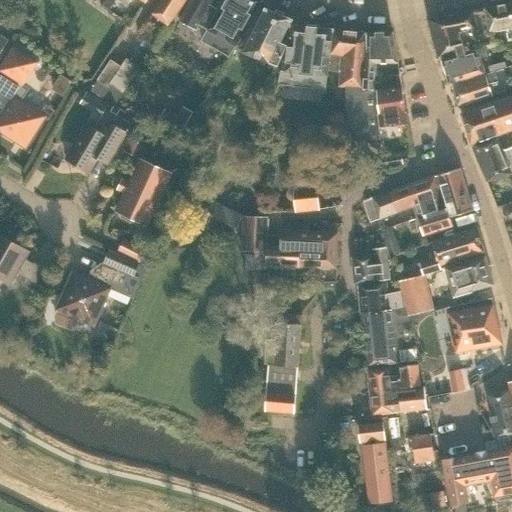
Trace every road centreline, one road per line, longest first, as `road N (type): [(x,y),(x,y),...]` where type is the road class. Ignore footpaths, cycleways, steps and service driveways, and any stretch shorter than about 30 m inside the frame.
road 1 (residential): [(299,433),(324,431),(316,319),(348,277),(349,202),(464,154)]
road 2 (residential): [(464,154),(406,0)]
road 3 (residential): [(511,294),(464,154)]
